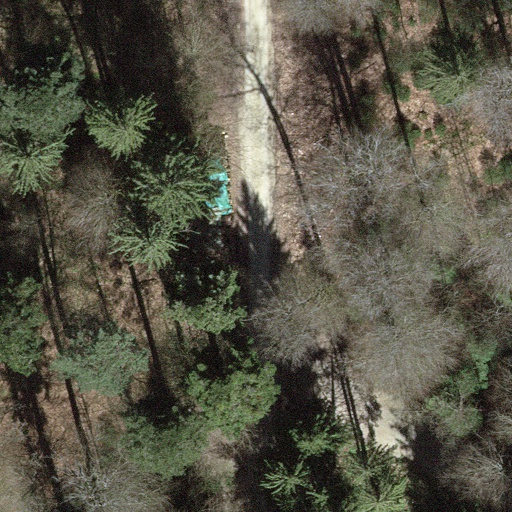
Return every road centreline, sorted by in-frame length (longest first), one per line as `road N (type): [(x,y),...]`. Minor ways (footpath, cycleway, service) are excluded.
road 1 (unclassified): [(259,0),(255,386)]
road 2 (track): [(255,386),(511,480)]
